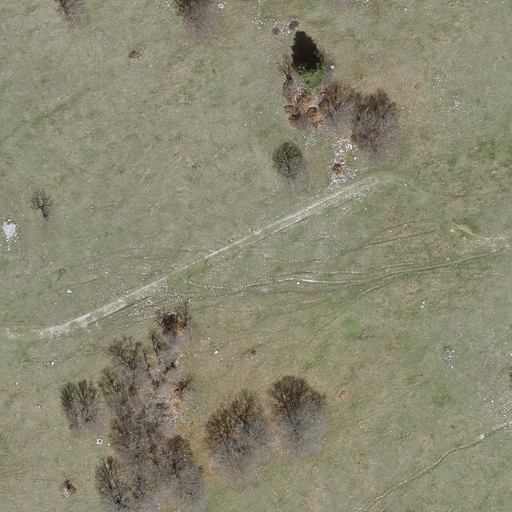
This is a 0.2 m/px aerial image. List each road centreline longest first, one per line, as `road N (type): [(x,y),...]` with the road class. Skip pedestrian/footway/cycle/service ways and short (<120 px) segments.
road 1 (track): [(0,336),(60,334),(380,187),(420,200),(482,248),(511,240)]
road 2 (track): [(482,248),(380,275),(267,278),(199,265)]
